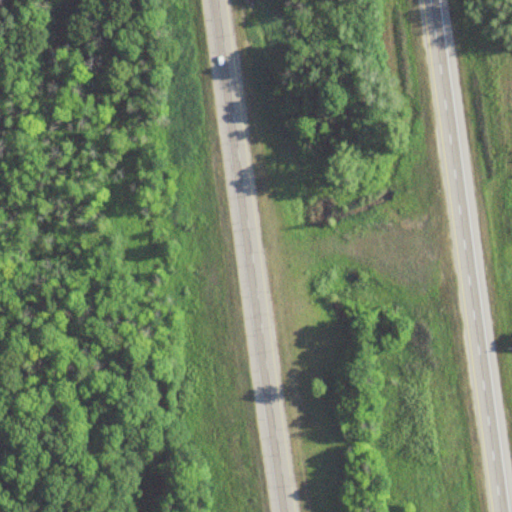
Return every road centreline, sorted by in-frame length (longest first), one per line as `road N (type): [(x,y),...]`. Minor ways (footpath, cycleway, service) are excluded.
road 1 (motorway): [(212,0),(283,511)]
road 2 (motorway): [(495,511),(428,0)]
